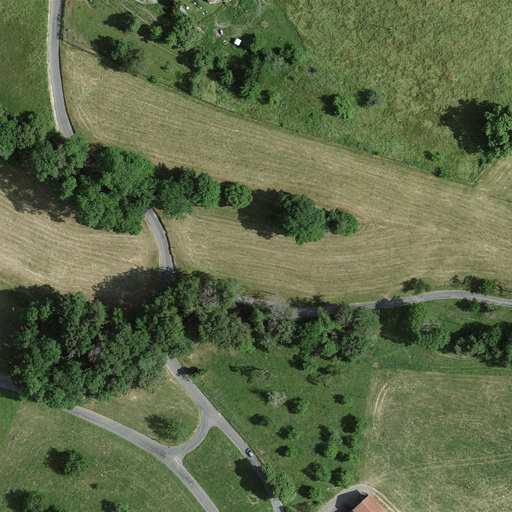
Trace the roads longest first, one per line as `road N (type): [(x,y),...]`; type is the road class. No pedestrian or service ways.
road 1 (unclassified): [(210,411),(160,344),(170,287),(152,220),(100,175),(58,113),(51,47),(57,0)]
road 2 (unclassified): [(167,458),(98,419),(0,381)]
road 3 (unclassified): [(279,511),(256,462),(210,411)]
